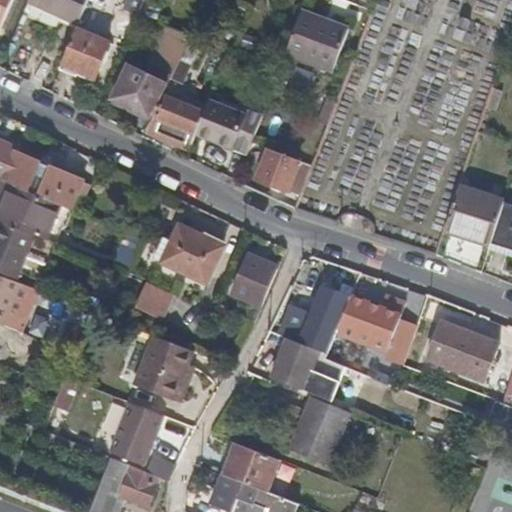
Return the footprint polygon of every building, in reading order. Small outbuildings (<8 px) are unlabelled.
[(0,0),(0,25),(11,0),(0,0)] [(88,0),(26,0),(27,0),(79,22),(88,0)] [(140,13),(145,0),(129,0),(127,7),(140,13)] [(329,23),(302,14),(297,26),(288,52),(334,68),(349,25),(330,18),(329,23)] [(113,98),(152,115),(169,77),(174,79),(177,74),(171,71),(173,66),(181,49),(187,33),(158,21),(151,37),(157,40),(143,74),(126,68),(113,98)] [(112,42),(77,27),(61,67),(78,74),(82,67),(99,74),(112,42)] [(181,49),(173,66),(180,69),(187,56),(188,52),(181,49)] [(187,56),(180,69),(189,73),(195,59),(187,56)] [(168,89),(159,115),(158,115),(152,131),(192,147),(198,131),(205,110),(207,105),(186,98),(187,96),(168,89)] [(322,118),(331,121),(340,99),(330,96),(322,118)] [(210,99),(207,105),(205,110),(198,131),(235,145),(251,152),(256,139),(266,112),(251,107),(249,112),(248,112),(210,99)] [(313,141),(322,144),(331,121),(322,118),(313,141)] [(0,171),(11,177),(9,181),(66,205),(71,207),(79,188),(61,180),(58,184),(45,178),(48,173),(38,169),(36,174),(12,163),(20,145),(3,138),(0,143),(0,171)] [(290,189),(303,156),(273,145),(261,177),(290,189)] [(66,205),(9,181),(3,195),(12,199),(4,218),(35,232),(51,238),(66,205)] [(447,227),(490,243),(503,203),(504,199),(461,186),(447,227)] [(490,243),(511,250),(511,205),(503,203),(490,243)] [(4,218),(2,217),(0,221),(0,272),(16,279),(35,232),(4,218)] [(208,284),(223,248),(180,230),(173,245),(165,267),(208,284)] [(165,267),(173,245),(164,241),(155,263),(165,267)] [(121,267),(129,271),(136,255),(129,251),(121,267)] [(264,302),(279,267),(246,253),(231,288),(264,302)] [(16,279),(0,272),(0,323),(6,325),(24,282),(16,279)] [(152,283),(142,308),(170,320),(180,295),(152,283)] [(290,307),(279,335),(287,338),(320,351),(325,353),(334,330),(336,331),(350,295),(329,286),(318,316),(304,311),(303,312),(290,307)] [(379,306),(352,295),(339,333),(369,345),(377,324),(391,330),(398,313),(403,314),(395,334),(402,337),(400,343),(411,347),(429,297),(411,289),(406,303),(384,295),(379,306)] [(246,304),(240,317),(255,322),(260,311),(246,304)] [(499,345),(442,323),(428,361),(484,383),(499,345)] [(377,324),(369,345),(383,350),(391,330),(377,324)] [(78,332),(66,326),(60,341),(73,346),(78,332)] [(193,367),(199,353),(160,337),(139,386),(173,399),(187,365),(193,367)] [(287,338),(273,376),(305,388),(320,351),(306,346),(287,338)] [(408,353),(411,347),(400,343),(394,340),(391,347),(408,353)] [(335,363),(321,394),(331,398),(344,366),(335,363)] [(180,402),(193,367),(187,365),(173,399),(180,402)] [(421,370),(436,376),(438,371),(423,366),(421,370)] [(372,390),(377,379),(347,368),(342,378),(372,390)] [(71,408),(82,380),(69,375),(62,391),(57,402),(71,408)] [(511,392),(507,391),(503,402),(511,405),(511,392)] [(310,396),(302,418),(321,425),(328,408),(329,404),(310,396)] [(145,463),(165,414),(133,401),(113,450),(145,463)] [(328,408),(348,418),(350,412),(329,404),(328,408)] [(316,441),(335,450),(348,418),(328,408),(321,425),(316,441)] [(0,422),(112,467),(115,458),(45,429),(0,411),(0,422)] [(321,425),(302,418),(290,450),(330,464),(335,450),(316,441),(321,425)] [(236,442),(224,472),(267,489),(280,458),(236,442)] [(169,479),(176,465),(154,456),(148,471),(158,475),(169,479)] [(139,477),(142,469),(115,458),(112,467),(104,485),(147,503),(155,483),(139,477)] [(158,475),(148,471),(142,469),(139,477),(155,483),(158,475)] [(267,489),(224,472),(211,504),(231,511),(234,505),(246,509),(250,502),(274,511),(276,511),(283,496),(267,489)]
